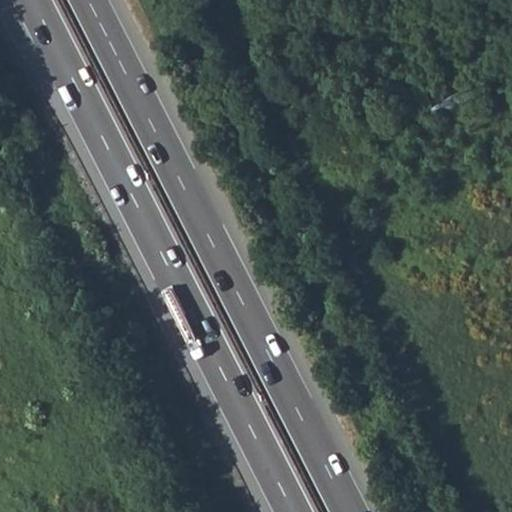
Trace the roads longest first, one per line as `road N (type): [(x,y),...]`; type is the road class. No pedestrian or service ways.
road 1 (trunk): [(349,511),(88,0)]
road 2 (trunk): [(32,0),(293,511)]
